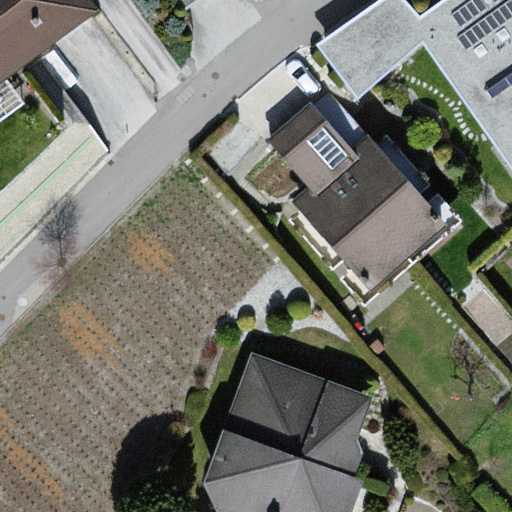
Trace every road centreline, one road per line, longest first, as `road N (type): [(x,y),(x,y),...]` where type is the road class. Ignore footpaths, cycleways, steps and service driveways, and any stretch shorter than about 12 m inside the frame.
road 1 (residential): [(0,307),(163,147),(331,0)]
road 2 (unknown): [(196,117),(114,0)]
